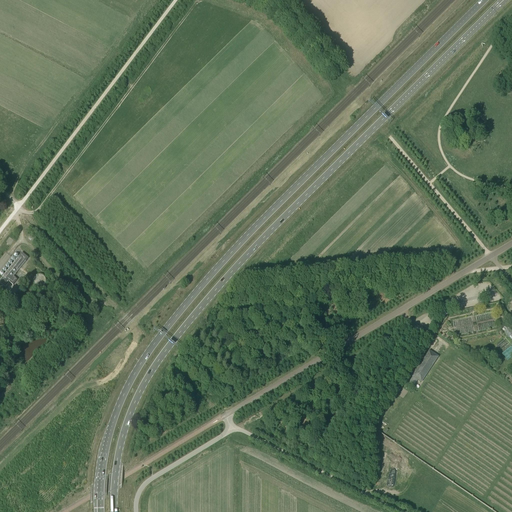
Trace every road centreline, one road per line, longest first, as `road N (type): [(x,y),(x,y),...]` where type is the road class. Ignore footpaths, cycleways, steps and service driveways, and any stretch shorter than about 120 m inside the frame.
road 1 (primary): [(484,0),(264,218),(159,336),(114,416),(100,511)]
road 2 (primary): [(114,511),(125,426),(162,353),(273,227),(496,6)]
road 3 (unclassified): [(230,427),(224,416),(511,243)]
road 4 (track): [(511,266),(226,297)]
road 5 (track): [(19,207),(175,0)]
road 6 (unknown): [(108,304),(134,333),(114,371),(75,390),(0,464)]
road 7 (track): [(415,323),(346,425),(367,495)]
road 8 (unclassified): [(230,427),(403,511)]
road 9 (track): [(389,136),(491,256)]
road 10 (track): [(108,304),(55,273),(20,234),(15,212)]
road 11 (unclassified): [(136,511),(145,483),(230,427)]
road 12 (track): [(434,335),(446,350),(391,432)]
